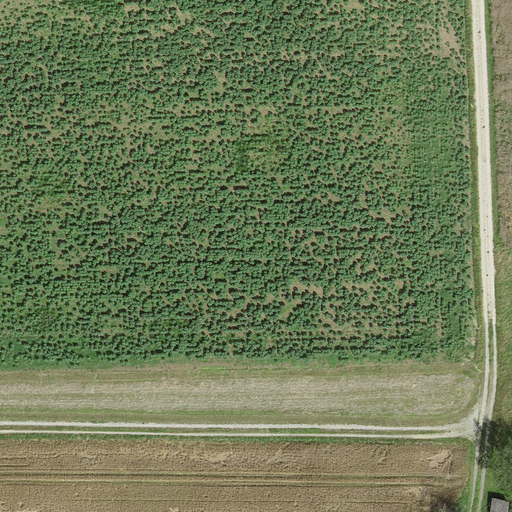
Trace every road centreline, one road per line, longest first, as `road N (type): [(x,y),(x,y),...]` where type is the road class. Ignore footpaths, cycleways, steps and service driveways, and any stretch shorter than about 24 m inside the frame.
road 1 (track): [(474,0),(490,324),(470,511)]
road 2 (track): [(482,434),(0,430)]
